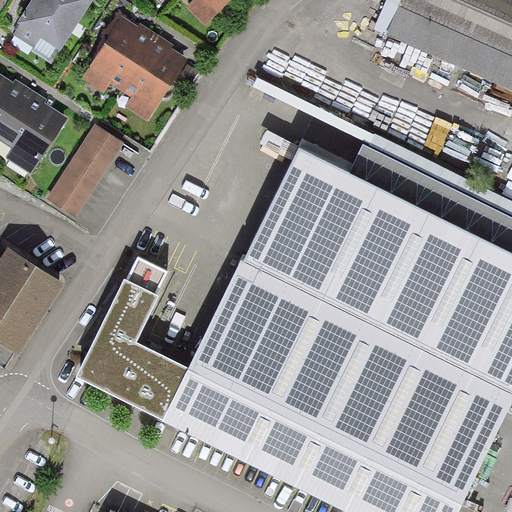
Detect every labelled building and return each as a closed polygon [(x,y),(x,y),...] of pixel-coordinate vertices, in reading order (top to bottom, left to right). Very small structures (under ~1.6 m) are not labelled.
[(90,0),(34,0),(15,31),(55,56),(90,0)] [(226,0),(195,0),(190,6),(206,21),(226,0)] [(511,0),(400,0),(377,60),(511,117),(511,0)] [(184,63),(161,48),(142,35),(122,22),(85,79),(106,92),(113,80),(135,94),(128,105),(149,119),(184,63)] [(65,120),(38,103),(17,89),(0,78),(0,134),(40,160),(65,120)] [(123,144),(96,126),(48,197),(75,215),(123,144)] [(349,167),(511,246),(511,198),(368,128),(349,167)] [(511,246),(349,167),(303,144),(187,380),(167,419),(356,511),(462,511),(511,410),(511,246)] [(80,376),(106,389),(138,405),(167,419),(187,380),(128,351),(170,266),(141,251),(80,376)] [(61,288),(11,255),(0,272),(0,356),(12,364),(61,288)]
